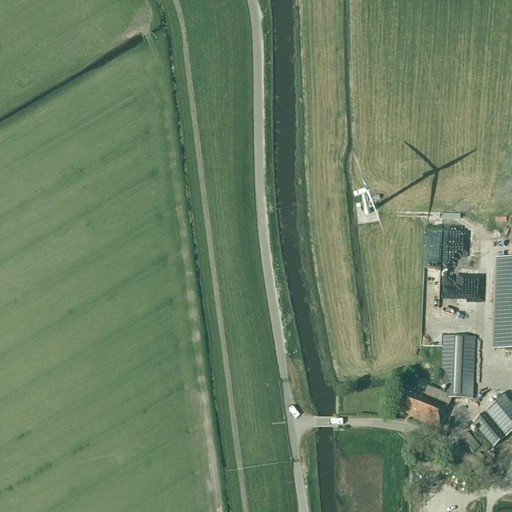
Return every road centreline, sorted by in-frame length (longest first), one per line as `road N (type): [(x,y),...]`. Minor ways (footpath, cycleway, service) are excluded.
road 1 (tertiary): [(290,424),(258,222),(249,0)]
road 2 (track): [(191,313),(218,508)]
road 3 (tertiary): [(496,480),(414,429),(336,422)]
